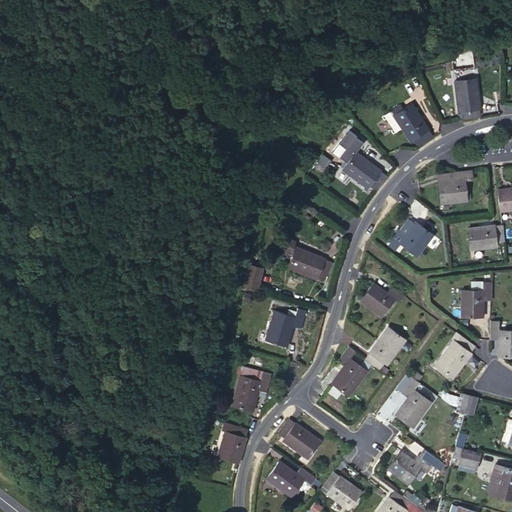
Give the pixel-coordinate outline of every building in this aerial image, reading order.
[(478,95),(476,78),(456,80),(457,88),(455,89),(458,111),(462,111),(463,119),(480,116),(480,109),(479,99),(477,99),(477,95),(478,95)] [(413,139),(417,146),(432,136),(428,129),(423,121),(422,122),(420,119),(421,118),(411,103),(402,109),(400,105),(382,117),(384,120),(386,119),(393,129),(391,131),(393,134),(402,129),(410,141),(413,139)] [(369,162),(355,151),(343,168),(350,173),(349,174),(367,188),(369,185),(375,190),(386,175),(380,170),(372,164),(372,165),(369,163),(369,162)] [(449,203),(467,200),(467,199),(466,191),(464,179),(473,178),(472,170),(454,172),(455,180),(438,182),(440,201),(449,200),(449,203)] [(437,174),(438,182),(455,180),(454,172),(437,174)] [(509,210),(511,209),(511,189),(509,190),(509,187),(498,189),(500,209),(509,208),(509,210)] [(399,230),(405,235),(414,223),(408,219),(399,230)] [(395,250),(400,243),(417,255),(428,242),(426,240),(431,233),(415,221),(414,223),(405,235),(399,230),(391,242),(388,245),(395,250)] [(494,226),(494,225),(484,226),(484,229),(479,229),(479,227),(468,228),(470,248),(479,246),(479,249),(497,246),(496,244),(504,243),(502,225),(494,226)] [(389,240),(391,242),(399,230),(397,228),(389,240)] [(281,247),(282,250),(293,254),(288,265),(296,269),(295,270),(316,279),(317,276),(324,279),(332,262),(330,261),(315,255),(315,256),(311,255),(312,253),(294,246),(296,241),(285,236),(281,247)] [(263,267),(248,263),(243,285),(257,289),(263,267)] [(471,290),(461,290),(461,316),(483,317),(483,300),(490,300),(491,281),(471,281),(471,290)] [(382,316),(394,299),(400,302),(404,296),(391,286),(385,295),(381,292),(383,289),(373,283),(362,298),(369,303),(368,305),(382,316)] [(287,314),(274,310),(268,332),(269,333),(267,340),(286,346),(291,330),(290,329),(291,326),(300,328),(305,310),(297,307),(296,312),(288,309),(287,314)] [(511,356),(511,329),(499,330),(499,321),(491,321),(491,339),(501,339),(501,345),(498,345),(498,356),(511,356)] [(404,339),(388,327),(369,351),(369,352),(365,358),(379,369),(384,362),(387,364),(400,346),(399,345),(404,339)] [(453,340),(435,364),(452,378),(475,346),(455,332),(451,338),(453,340)] [(367,371),(350,358),(356,351),(349,346),(338,361),(344,365),(331,382),(349,396),(367,371)] [(383,365),(380,369),(386,374),(389,370),(383,365)] [(241,375),(240,375),(234,397),(236,398),(234,406),(253,410),(258,394),(256,393),(257,390),(266,392),(271,374),(243,366),(242,368),(239,367),(238,374),(241,375)] [(417,372),(413,377),(418,381),(422,375),(417,372)] [(431,402),(414,389),(419,382),(418,381),(413,377),(401,392),(408,397),(395,414),(413,427),(431,402)] [(449,394),(443,389),(441,398),(448,403),(452,405),(457,406),(460,397),(449,394)] [(456,409),(464,412),(469,395),(463,393),(461,393),(460,397),(457,406),(456,409)] [(464,412),(472,414),(477,397),(469,395),(464,412)] [(448,422),(453,425),(457,417),(451,414),(448,422)] [(308,458),(321,441),(289,418),(278,433),(284,438),(282,441),(300,454),(301,453),(308,458)] [(219,457),(238,462),(241,451),(239,450),(240,446),(243,447),(248,430),(224,422),(221,430),(225,431),(220,448),(222,448),(219,457)] [(459,463),(474,467),(475,468),(480,453),(467,449),(455,446),(452,456),(459,458),(458,463),(459,463)] [(408,484),(421,467),(427,472),(432,466),(440,471),(444,465),(441,463),(442,463),(426,450),(421,457),(418,454),(412,462),(408,460),(409,457),(400,450),(388,466),(395,471),(394,473),(408,484)] [(511,467),(511,461),(497,457),(495,464),(511,467)] [(273,483),(291,497),(292,495),(297,489),(304,480),(317,490),(322,483),(301,467),(295,475),(292,472),(293,471),(279,461),(267,477),(274,482),(273,483)] [(474,467),(459,463),(457,468),(473,473),(474,467)] [(511,468),(495,464),(488,492),(511,498),(511,468)] [(350,507),(362,491),(352,484),(351,486),(347,483),(348,481),(333,471),(320,489),(327,494),(327,493),(341,503),(342,501),(350,507)] [(394,490),(376,511),(404,511),(406,510),(409,511),(422,511),(416,507),(409,502),(394,490)] [(409,502),(416,507),(421,500),(414,494),(409,502)] [(315,502),(310,509),(313,511),(317,511),(322,507),(315,502)]
